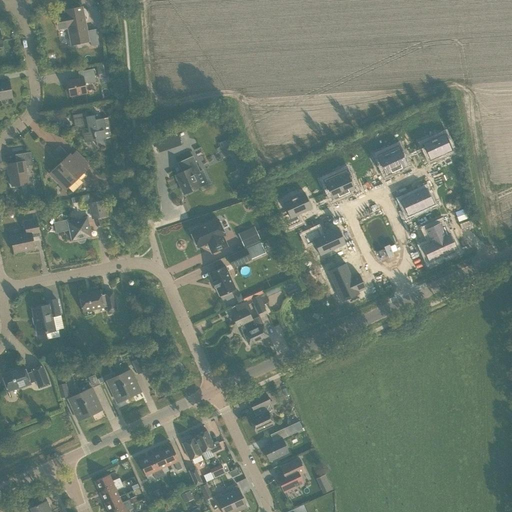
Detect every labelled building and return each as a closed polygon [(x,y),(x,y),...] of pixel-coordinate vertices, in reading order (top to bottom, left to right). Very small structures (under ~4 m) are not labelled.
[(82,8),(66,11),(66,14),(56,16),(59,29),(59,28),(68,26),(71,41),(87,38),(87,42),(88,41),(82,8)] [(96,30),(88,31),(91,47),(99,45),(96,30)] [(94,69),(78,72),(78,73),(79,72),(81,78),(67,81),(70,97),(87,93),(85,85),(96,83),(94,69)] [(56,74),(58,81),(65,79),(64,72),(56,74)] [(0,100),(12,98),(9,82),(0,83),(0,100)] [(108,118),(95,121),(94,116),(88,117),(87,113),(74,116),(76,128),(89,126),(89,128),(90,128),(91,132),(84,134),(86,143),(96,141),(98,148),(106,146),(105,138),(112,137),(108,118)] [(423,144),(430,160),(444,154),(446,160),(456,155),(454,149),(452,150),(444,135),(423,144)] [(156,144),(159,153),(182,145),(179,137),(156,144)] [(397,171),(407,166),(398,147),(388,151),(397,171)] [(386,175),(397,171),(388,151),(377,156),(386,175)] [(31,152),(15,155),(16,163),(7,164),(8,173),(9,173),(12,187),(29,184),(26,166),(33,165),(31,152)] [(70,156),(51,174),(65,189),(84,171),(70,156)] [(200,172),(193,156),(178,163),(180,169),(174,172),(184,194),(208,183),(203,171),(200,172)] [(355,190),(346,170),(335,175),(344,195),(355,190)] [(333,200),(344,195),(335,175),(324,181),(333,200)] [(408,216),(434,204),(427,189),(432,186),(430,181),(417,186),(419,192),(401,200),(408,216)] [(312,209),(305,193),(283,203),(290,218),(285,221),(288,226),(299,221),(297,216),(312,209)] [(92,219),(106,216),(103,200),(88,203),(91,217),(92,219)] [(69,221),(68,220),(54,223),(56,233),(69,231),(72,241),(78,240),(78,242),(80,243),(82,243),(84,242),(85,241),(86,239),(92,237),(88,220),(92,219),(91,217),(69,221)] [(225,236),(218,219),(199,228),(198,227),(194,229),(193,230),(190,232),(198,248),(207,244),(211,245),(214,253),(228,247),(223,236),(225,236)] [(37,221),(24,224),(26,234),(11,237),(14,253),(35,249),(32,234),(40,233),(37,221)] [(441,223),(425,230),(431,243),(422,247),(429,262),(444,255),(445,257),(453,253),(452,251),(457,249),(450,234),(448,235),(444,226),(442,227),(441,223)] [(275,235),(271,226),(249,235),(253,245),(275,235)] [(320,256),(332,251),(336,260),(342,257),(337,248),(346,244),(339,228),(320,237),(318,230),(304,236),(308,244),(313,241),(320,256)] [(252,259),(247,248),(229,256),(234,267),(252,259)] [(358,292),(366,289),(359,275),(352,278),(346,263),(328,271),(342,302),(349,299),(350,301),(359,297),(357,295),(359,294),(358,292)] [(236,289),(225,266),(209,274),(213,283),(212,283),(215,288),(216,287),(220,296),(236,289)] [(117,311),(113,293),(101,295),(100,291),(79,295),(83,312),(107,307),(108,312),(117,311)] [(260,298),(252,301),(258,314),(266,311),(260,298)] [(59,329),(55,330),(52,317),(60,315),(57,300),(47,302),(48,306),(32,309),(38,334),(46,333),(48,339),(59,336),(58,330),(59,330),(59,329)] [(251,311),(246,301),(235,307),(238,313),(232,315),(236,324),(238,323),(249,345),(269,336),(261,320),(260,321),(258,317),(252,320),(249,312),(251,311)] [(102,361),(104,367),(112,363),(109,358),(102,361)] [(11,371),(11,372),(2,375),(8,392),(18,388),(19,389),(31,385),(31,384),(36,381),(39,388),(49,384),(43,366),(32,370),(34,375),(28,377),(24,366),(11,371)] [(141,392),(131,370),(119,376),(129,398),(141,392)] [(95,388),(104,382),(99,374),(90,380),(95,388)] [(119,376),(107,381),(117,403),(129,398),(119,376)] [(58,385),(61,398),(69,396),(66,383),(58,385)] [(92,388),(80,394),(90,416),(102,410),(92,388)] [(80,394),(68,399),(79,421),(90,416),(80,394)] [(269,405),(271,404),(267,395),(249,403),(254,412),(255,411),(257,417),(250,420),(256,433),(274,425),(268,412),(271,411),(269,405)] [(284,429),(270,435),(274,442),(263,447),(270,462),(289,453),(282,439),(288,436),(284,429)] [(207,431),(195,436),(202,453),(210,449),(212,453),(221,449),(218,441),(212,443),(207,431)] [(190,460),(202,455),(195,438),(183,444),(190,460)] [(172,447),(161,452),(168,466),(174,463),(177,471),(182,469),(172,447)] [(168,466),(161,452),(150,456),(160,478),(164,476),(161,469),(168,466)] [(150,456),(139,461),(146,476),(152,473),(156,480),(160,478),(150,456)] [(284,475),(277,478),(284,493),(303,484),(299,475),(305,472),(299,459),(281,468),(284,475)] [(227,479),(239,470),(235,465),(223,474),(227,479)] [(195,468),(189,471),(196,486),(202,484),(195,468)] [(109,475),(95,481),(100,492),(121,483),(119,478),(112,481),(109,475)] [(100,492),(104,503),(119,497),(116,490),(123,487),(121,483),(100,492)] [(200,487),(206,500),(212,497),(206,484),(200,487)] [(232,488),(233,491),(228,494),(236,511),(247,507),(237,485),(232,488)] [(181,495),(185,503),(193,499),(189,491),(181,495)] [(236,511),(228,494),(222,496),(221,493),(215,496),(222,511),(236,511)] [(104,503),(108,511),(113,511),(131,504),(129,500),(122,503),(119,497),(104,503)] [(51,511),(48,506),(49,505),(47,501),(34,507),(32,502),(20,507),(22,511),(51,511)]
